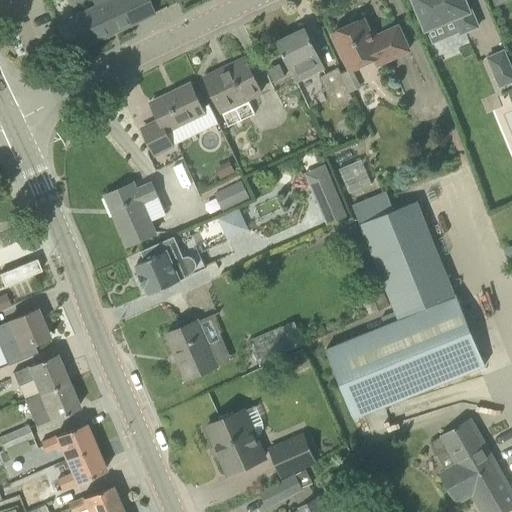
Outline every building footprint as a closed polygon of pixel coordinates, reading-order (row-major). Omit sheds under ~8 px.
[(67,19),(80,48),(155,13),(148,0),(90,0),(94,6),(67,19)] [(471,9),(470,10),(466,0),(413,0),(426,30),(455,18),(461,34),(479,27),(471,9)] [(364,19),(333,33),(350,70),(375,58),(378,65),(410,50),(399,26),(373,38),(364,19)] [(306,29),(278,42),(297,81),(324,68),(317,53),(306,29)] [(500,86),(511,81),(511,68),(504,51),(488,57),(500,86)] [(221,70),(205,77),(221,112),(262,92),(247,61),(222,73),(221,70)] [(268,69),(274,82),(286,76),(280,64),(279,64),(281,68),(271,73),(269,69),(268,69)] [(334,107),(353,98),(339,67),(320,77),(334,107)] [(173,145),(219,123),(210,103),(202,107),(191,84),(151,103),(160,121),(143,129),(155,154),(173,145)] [(349,190),(371,182),(362,158),(340,166),(349,190)] [(349,216),(332,177),(309,187),(327,226),(349,216)] [(222,208),(250,196),(242,179),(214,192),(222,208)] [(158,196),(152,182),(136,189),(133,183),(106,195),(128,246),(156,234),(142,203),(158,196)] [(417,201),(394,210),(387,192),(353,205),(360,224),(396,312),(382,317),(385,325),(326,349),(354,418),(486,365),(458,296),(456,297),(455,295),(417,201)] [(227,238),(249,228),(239,207),(218,217),(227,238)] [(186,231),(175,236),(141,251),(145,261),(136,265),(136,266),(137,266),(140,274),(139,274),(144,285),(145,285),(149,293),(148,293),(149,294),(203,270),(186,231)] [(0,275),(4,285),(41,270),(37,259),(0,273),(0,275)] [(0,309),(11,305),(5,291),(0,293),(0,309)] [(48,337),(36,309),(9,321),(9,322),(0,325),(0,327),(3,335),(0,336),(0,345),(8,365),(37,352),(33,343),(48,337)] [(210,314),(199,319),(209,341),(219,336),(210,314)] [(218,366),(198,322),(198,321),(167,334),(175,354),(177,353),(180,361),(179,362),(186,379),(218,366)] [(296,321),(249,337),(257,359),(303,343),(296,321)] [(34,378),(40,393),(67,381),(55,354),(28,365),(28,366),(13,373),(18,385),(34,378)] [(67,381),(40,393),(24,399),(30,413),(35,425),(51,418),(52,419),(78,408),(67,381)] [(244,410),(220,420),(207,426),(219,454),(228,474),(247,466),(264,458),(244,410)] [(456,502),(457,503),(473,494),(483,511),(505,511),(511,508),(511,491),(471,419),(441,436),(430,443),(446,471),(441,475),(456,502)] [(95,447),(85,423),(55,436),(56,436),(41,443),(45,452),(60,445),(66,460),(95,447)] [(0,441),(3,450),(31,438),(33,437),(28,424),(0,436),(0,441)] [(316,460),(315,458),(303,432),(270,447),(281,475),(316,460)] [(95,447),(66,460),(71,473),(57,479),(61,490),(105,471),(95,447)] [(268,507),(294,493),(303,488),(296,475),(261,494),(268,507)] [(68,504),(70,511),(75,511),(86,507),(88,511),(113,511),(122,509),(112,485),(68,504)] [(368,511),(376,508),(371,498),(363,501),(368,511)] [(323,511),(317,499),(300,507),(301,508),(297,511),(323,511)]
